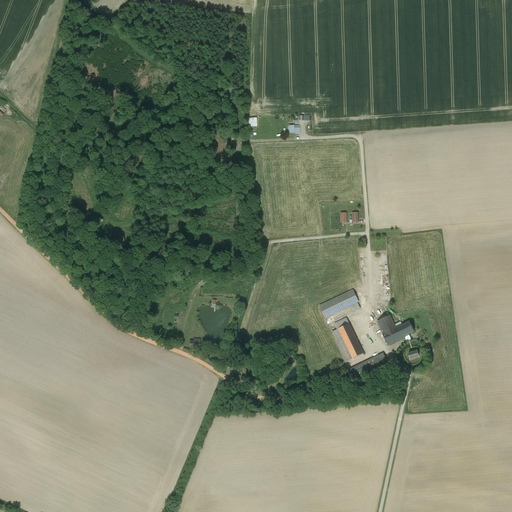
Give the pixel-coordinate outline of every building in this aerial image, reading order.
[(249,126),(257,126),(257,118),(249,118),(249,126)] [(294,126),(289,126),(289,134),(300,133),(300,128),(294,128),(294,126)] [(353,290),(320,306),(325,317),(358,302),(353,290)] [(390,316),(377,322),(388,346),(401,339),(396,328),(390,316)] [(409,322),(396,328),(401,339),(405,338),(404,336),(414,332),(409,322)] [(349,324),(332,332),(345,360),(346,362),(363,354),(349,324)] [(200,339),(193,339),(193,341),(189,341),(189,350),(199,351),(200,339)] [(417,351),(409,353),(410,359),(419,357),(417,351)] [(383,353),(350,369),(354,378),(378,367),(388,362),(383,353)] [(342,384),(349,380),(344,372),(337,376),(342,384)]
